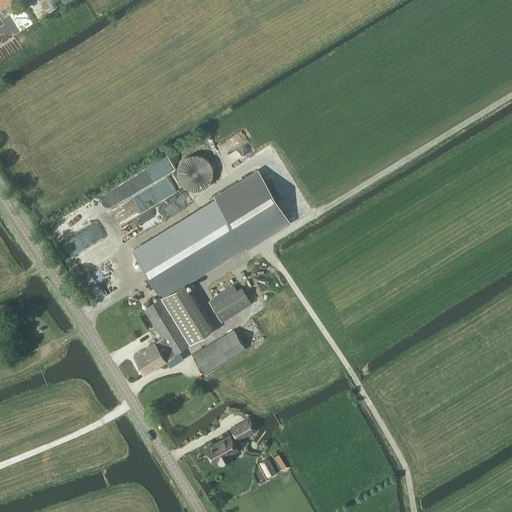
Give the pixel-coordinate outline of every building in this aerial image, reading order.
[(59,0),(25,0),(35,17),(60,2),(59,0)] [(207,172),(208,169),(207,166),(207,164),(206,162),(204,159),(203,157),(201,155),(199,154),(196,153),(194,152),(190,151),(187,152),(184,153),(182,154),(180,154),(179,155),(177,157),(175,159),(174,162),(173,164),(172,166),(172,170),(173,173),(174,176),(175,179),(177,182),(180,184),(183,186),(185,186),(187,187),(190,187),(193,187),(197,186),(200,184),(203,182),(204,181),(205,179),(206,176),(207,174),(207,172)] [(217,201),(134,252),(160,294),(243,244),(245,247),(290,221),(256,169),(213,196),(217,201)] [(162,297),(190,343),(211,331),(182,285),(162,297)] [(234,285),(209,301),(221,321),(251,302),(242,286),(237,289),(234,285)] [(190,343),(162,297),(162,296),(144,307),(162,338),(172,354),(190,343)] [(234,329),(192,355),(203,374),(246,348),(234,329)] [(162,338),(134,354),(146,373),(166,361),(170,366),(177,362),(172,354),(162,338)] [(249,417),(230,428),(237,441),(257,430),(249,417)] [(215,444),(206,449),(213,462),(217,459),(220,464),(231,458),(229,453),(237,449),(230,436),(220,441),(221,443),(216,446),(215,444)] [(274,449),(264,454),(275,472),(284,466),(274,449)]
